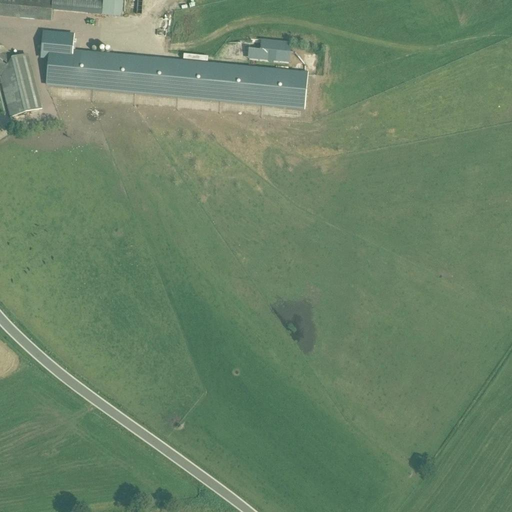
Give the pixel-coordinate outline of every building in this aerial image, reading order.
[(0,0),(0,15),(52,21),(53,11),(103,16),(104,0),(0,0)] [(305,110),(308,75),(77,54),(79,38),(53,35),(50,59),(55,60),(52,85),(305,110)] [(292,45),(292,44),(262,41),(262,42),(261,51),(249,50),(248,61),(268,63),(274,64),(274,63),(290,64),(292,45)] [(0,70),(12,56),(0,48),(0,70)] [(0,77),(10,119),(42,111),(28,57),(18,60),(12,56),(0,70),(0,77)]
